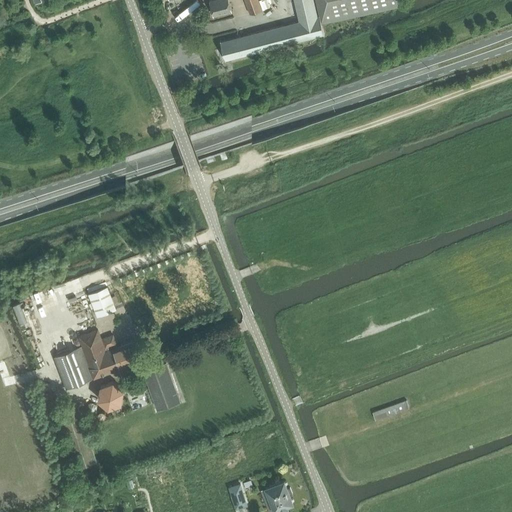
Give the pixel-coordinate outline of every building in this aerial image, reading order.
[(209,0),(213,15),(214,15),(226,12),(232,11),(229,0),(209,0)] [(322,21),(320,14),(317,15),(314,0),(294,0),(299,20),(221,41),(226,59),(325,33),(322,21)] [(258,0),(245,0),(250,14),(262,10),(258,0)] [(401,0),(317,0),(320,14),(322,21),(402,2),(401,0)] [(108,286),(89,294),(98,316),(117,309),(108,286)] [(55,356),(66,388),(142,359),(135,341),(117,347),(113,335),(101,339),(98,329),(79,336),(83,346),(55,356)] [(166,361),(143,370),(158,409),(181,400),(166,361)] [(99,398),(109,407),(121,402),(123,389),(113,381),(101,385),(99,398)] [(406,400),(372,412),(375,419),(409,407),(406,400)] [(78,405),(58,411),(77,469),(96,462),(78,405)] [(235,458),(231,444),(222,446),(227,460),(235,458)] [(274,510),(280,507),(281,510),(287,507),(286,505),(292,502),(289,494),(292,493),(289,487),(286,488),(283,480),(265,487),(274,510)] [(241,484),(230,487),(236,507),(236,508),(246,505),(247,505),(241,484)] [(190,511),(213,511),(212,506),(205,508),(203,503),(189,507),(190,511)]
